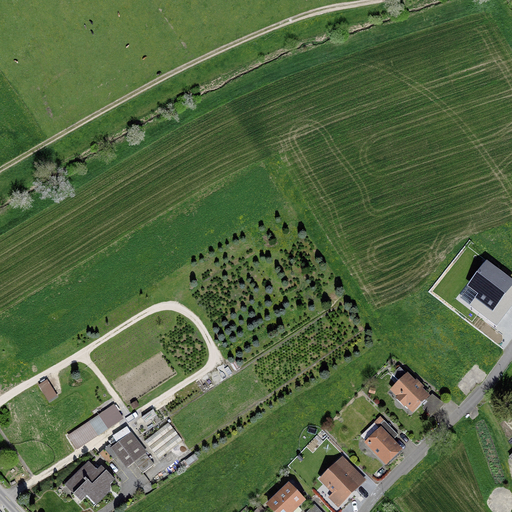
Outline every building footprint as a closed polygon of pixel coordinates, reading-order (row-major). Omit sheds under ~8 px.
[(511,280),(486,262),(469,285),(480,293),(470,306),(497,325),(511,304),(511,298),(504,293),(511,282),(511,280)] [(411,411),(426,397),(406,377),(392,391),(398,397),(395,400),(403,407),(405,405),(411,411)] [(428,403),(422,408),(430,416),(436,411),(428,403)] [(158,460),(181,442),(167,423),(143,441),(158,460)] [(385,463),(398,450),(380,431),(366,444),(385,463)] [(142,474),(153,465),(130,435),(112,448),(109,445),(98,454),(107,465),(118,455),(127,467),(133,463),(142,474)] [(109,485),(114,481),(103,470),(98,474),(88,463),(69,481),(77,490),(72,495),(80,502),(86,496),(91,501),(97,501),(97,496),(102,496),(102,492),(109,492),(109,485)] [(341,500),(356,486),(336,466),(322,481),(341,500)] [(267,506),(273,511),(290,511),(302,501),(288,486),(267,506)]
